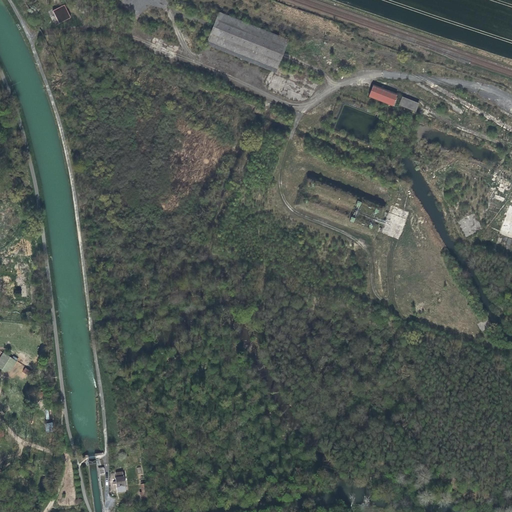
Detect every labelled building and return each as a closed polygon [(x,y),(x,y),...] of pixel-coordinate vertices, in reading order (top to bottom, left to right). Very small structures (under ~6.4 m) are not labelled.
[(65,5),(53,10),(58,23),(71,18),(65,5)] [(210,49),(278,71),(289,37),(217,14),(208,42),(212,43),(210,49)] [(125,20),(114,15),(111,25),(121,29),(125,20)] [(204,42),(194,38),(193,43),(202,47),(204,42)] [(317,68),(298,61),(296,67),(315,74),(317,68)] [(395,93),(372,84),(368,96),(391,105),(395,93)] [(419,106),(396,97),(393,106),(416,114),(419,106)] [(484,177),(483,176),(480,175),(479,175),(476,176),(475,177),(473,178),(472,180),(471,182),(472,185),(472,187),(473,188),(475,189),(476,190),(478,191),(479,191),(481,191),(483,190),(485,188),(486,187),(486,186),(487,184),(487,182),(486,179),(485,178),(484,177)] [(12,369),(17,360),(3,352),(0,356),(0,367),(5,371),(12,369)] [(25,367),(22,372),(28,376),(31,372),(25,367)] [(111,382),(103,383),(107,415),(118,414),(116,403),(113,403),(111,382)] [(124,473),(116,474),(117,479),(116,479),(117,488),(126,487),(125,478),(124,478),(124,473)]
